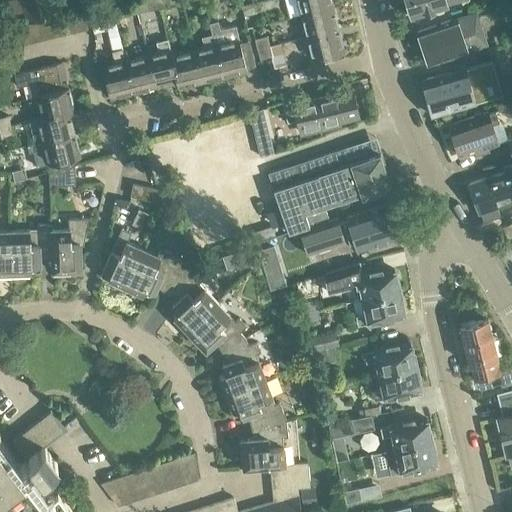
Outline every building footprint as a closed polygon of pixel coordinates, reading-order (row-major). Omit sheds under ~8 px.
[(21,0),(27,22),(55,15),(50,0),(21,0)] [(159,9),(156,0),(146,0),(149,12),(159,9)] [(156,0),(159,9),(169,7),(167,0),(156,0)] [(290,0),(292,4),(298,3),(301,15),(332,7),(330,0),(290,0)] [(468,0),(415,0),(406,3),(411,19),(434,12),(437,14),(443,13),(444,9),(447,8),(447,6),(468,0)] [(254,4),(241,7),(244,17),(256,14),(254,4)] [(122,5),(112,8),(115,21),(125,18),(122,5)] [(332,7),(301,15),(307,37),(338,29),(332,7)] [(115,21),(112,8),(102,11),(105,23),(115,21)] [(475,13),(417,33),(428,66),(486,46),(475,13)] [(215,36),(225,76),(246,71),(243,56),(252,54),(249,41),(239,44),(238,40),(241,39),(238,28),(222,32),(220,23),(213,25),(215,36)] [(302,50),(310,48),(313,60),(344,52),(338,29),(307,37),(299,39),(302,50)] [(206,48),(195,51),(203,81),(225,76),(215,36),(204,39),(206,48)] [(257,50),(270,47),(267,37),(255,40),(257,50)] [(148,55),(156,86),(176,81),(177,88),(180,87),(172,57),(171,50),(168,39),(156,42),(158,53),(148,55)] [(273,57),(270,47),(257,50),(260,60),(273,57)] [(111,52),(114,64),(103,67),(110,98),(133,92),(125,61),(122,49),(111,52)] [(195,51),(172,57),(180,87),(203,81),(195,51)] [(148,55),(125,61),(133,92),(156,86),(148,55)] [(464,70),(422,82),(431,117),(474,105),(502,96),(492,62),(464,70)] [(18,87),(28,84),(32,99),(38,98),(69,90),(64,71),(62,63),(15,75),(18,87)] [(38,98),(43,118),(74,110),(69,90),(38,98)] [(302,133),(310,131),(323,128),(323,131),(341,127),(340,123),(359,119),(352,91),(284,108),(288,124),(298,121),(302,133)] [(74,112),(74,110),(43,118),(28,121),(34,144),(74,135),(69,114),(74,112)] [(254,133),(268,129),(263,111),(250,114),(254,133)] [(488,114),(449,127),(460,158),(474,153),(476,157),(490,153),(488,148),(498,145),(492,127),(499,124),(496,113),(488,116),(488,114)] [(9,117),(0,119),(0,129),(11,127),(9,117)] [(11,127),(0,129),(0,135),(1,140),(13,137),(11,127)] [(74,135),(34,144),(37,155),(45,153),(48,165),(79,158),(74,135)] [(346,148),(267,174),(289,234),(329,220),(325,207),(361,195),(362,198),(392,188),(379,149),(356,156),(357,161),(352,163),(351,161),(349,156),(346,148)] [(492,177),(469,185),(478,214),(481,213),(483,222),(499,217),(496,208),(511,202),(511,165),(502,169),(504,173),(497,176),(496,172),(491,173),(492,177)] [(74,166),(49,174),(49,187),(75,186),(74,166)] [(24,170),(12,173),(14,183),(27,179),(24,170)] [(133,185),(130,198),(164,205),(157,190),(133,185)] [(387,205),(367,212),(347,218),(348,222),(344,224),(352,250),(356,249),(357,251),(367,248),(398,238),(387,205)] [(69,230),(52,231),(52,260),(52,273),(81,272),(80,246),(83,246),(89,219),(68,220),(69,230)] [(337,219),(300,232),(307,255),(345,242),(337,219)] [(11,232),(12,274),(40,273),(40,260),(52,260),(52,231),(52,226),(37,226),(37,231),(11,232)] [(126,289),(143,250),(127,243),(131,234),(122,230),(100,277),(126,289)] [(0,274),(12,274),(11,232),(0,232),(0,274)] [(252,267),(258,262),(253,246),(244,249),(222,257),(226,269),(249,261),(251,268),(252,267)] [(143,250),(126,289),(151,300),(156,288),(167,295),(183,273),(187,264),(179,261),(171,257),(172,254),(160,248),(157,257),(143,250)] [(183,273),(167,295),(177,303),(172,307),(178,314),(174,318),(186,331),(216,302),(199,284),(202,280),(195,272),(199,268),(191,260),(187,264),(183,273)] [(393,270),(363,276),(360,262),(323,274),(328,295),(351,288),(357,287),(360,302),(401,293),(399,282),(395,278),(393,270)] [(363,316),(361,317),(357,317),(359,326),(370,324),(404,317),(401,308),(404,304),(401,293),(360,302),(363,316)] [(216,302),(186,331),(206,352),(215,343),(222,354),(245,339),(240,333),(247,327),(239,319),(235,323),(216,302)] [(316,302),(303,305),(307,322),(320,319),(316,302)] [(503,387),(500,374),(496,359),(498,358),(488,320),(459,328),(469,366),(471,365),(477,393),(503,387)] [(331,335),(309,339),(311,353),(334,348),(331,335)] [(226,395),(265,381),(256,355),(261,353),(257,343),(248,347),(245,339),(222,354),(228,364),(222,367),(225,375),(219,378),(226,395)] [(378,361),(381,375),(418,367),(415,356),(411,353),(409,344),(376,352),(365,355),(367,363),(378,361)] [(420,379),(418,367),(381,375),(385,390),(374,392),(376,401),(386,398),(386,399),(420,392),(418,382),(420,379)] [(248,417),(251,428),(286,420),(279,403),(275,405),(265,381),(226,395),(236,421),(248,417)] [(503,418),(497,419),(501,434),(500,434),(502,442),(502,441),(506,456),(511,454),(511,390),(497,394),(503,418)] [(381,429),(384,438),(387,453),(434,441),(432,430),(428,428),(426,419),(392,426),(392,427),(381,429)] [(243,470),(270,467),(285,466),(282,438),(287,438),(286,420),(251,428),(253,440),(240,441),(243,470)] [(355,435),(352,422),(329,427),(331,440),(355,435)] [(45,444),(44,444),(33,429),(32,429),(31,428),(30,429),(29,429),(14,441),(14,442),(13,442),(13,443),(13,444),(14,445),(25,459),(25,460),(26,460),(27,460),(28,460),(28,461),(20,467),(0,440),(0,511),(71,511),(57,494),(49,500),(28,473),(34,468),(40,476),(41,476),(41,477),(42,477),(43,477),(44,476),(56,466),(57,466),(57,465),(57,464),(57,463),(45,448),(44,448),(44,447),(45,446),(45,445),(45,444)] [(387,453),(390,467),(392,475),(403,473),(403,474),(436,466),(434,456),(437,453),(434,441),(387,453)] [(194,454),(178,460),(186,485),(198,481),(194,454)] [(186,485),(178,460),(167,463),(175,489),(186,485)] [(163,492),(175,489),(167,463),(155,467),(163,492)] [(308,463),(285,466),(270,467),(271,479),(309,476),(308,463)] [(163,492),(155,467),(144,471),(152,496),(163,492)] [(152,496),(144,471),(132,475),(141,500),(152,496)] [(141,500),(132,475),(121,478),(129,504),(141,500)] [(271,479),(272,491),(298,489),(310,488),(309,476),(271,479)] [(129,504),(121,478),(101,485),(118,507),(129,504)] [(311,488),(300,490),(302,509),(313,508),(311,488)] [(300,511),(298,489),(272,491),(273,502),(287,511),(300,511)] [(363,501),(360,489),(344,493),(347,505),(363,501)] [(237,511),(234,499),(222,503),(224,511),(237,511)] [(287,511),(273,502),(262,506),(263,511),(287,511)] [(212,511),(224,511),(222,503),(211,506),(212,511)]
